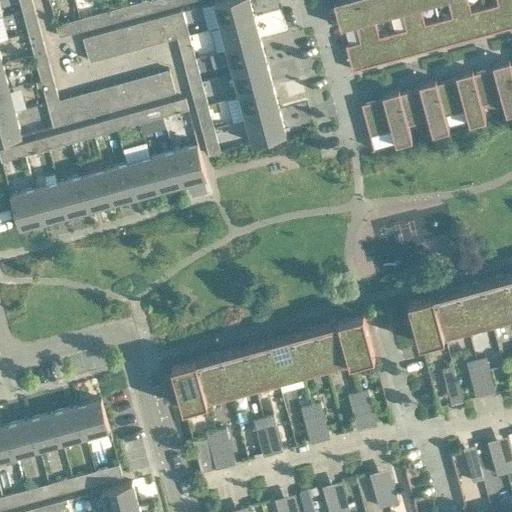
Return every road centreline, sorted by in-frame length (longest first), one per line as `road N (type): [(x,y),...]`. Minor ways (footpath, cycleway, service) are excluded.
road 1 (residential): [(178,511),(127,337),(117,332),(26,356),(14,354),(0,326)]
road 2 (residential): [(450,511),(432,445),(406,421),(383,337)]
road 3 (residential): [(358,143),(329,29),(295,0)]
